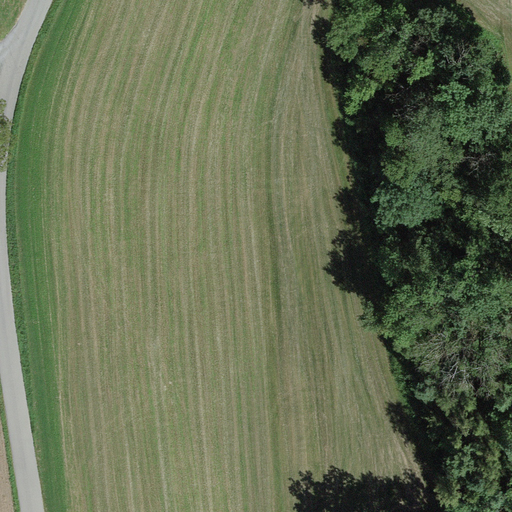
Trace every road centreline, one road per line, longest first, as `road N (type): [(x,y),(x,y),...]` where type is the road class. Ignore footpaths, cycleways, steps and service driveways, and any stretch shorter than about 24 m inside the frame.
road 1 (unclassified): [(31,511),(0,289)]
road 2 (unclassified): [(0,148),(18,51),(40,0)]
